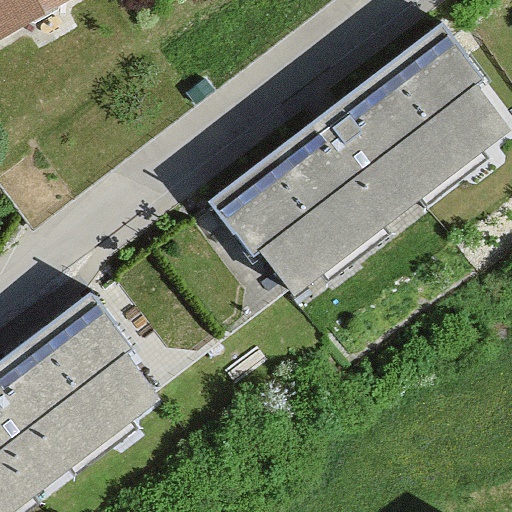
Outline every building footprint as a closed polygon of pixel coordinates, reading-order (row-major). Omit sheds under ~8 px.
[(226,0),(0,173),(0,190),(32,232),(334,0),(226,0)] [(0,0),(0,29),(29,13),(27,11),(46,0),(0,0)] [(468,55),(443,21),(336,103),(345,115),(331,126),(333,129),(329,132),(325,135),(314,120),(207,201),(209,204),(232,234),(235,232),(253,256),(260,251),(290,289),(291,290),(343,251),(338,245),(378,215),(383,220),(416,195),(411,189),(451,158),(456,165),(507,126),(477,85),(484,80),(467,56),(468,55)] [(232,234),(209,204),(153,246),(94,292),(118,323),(115,325),(133,348),(127,353),(156,391),(290,289),(260,251),(253,256),(235,232),(232,234)] [(94,292),(92,289),(0,359),(0,511),(1,511),(158,393),(156,391),(127,353),(133,348),(115,325),(118,323),(94,292)]
